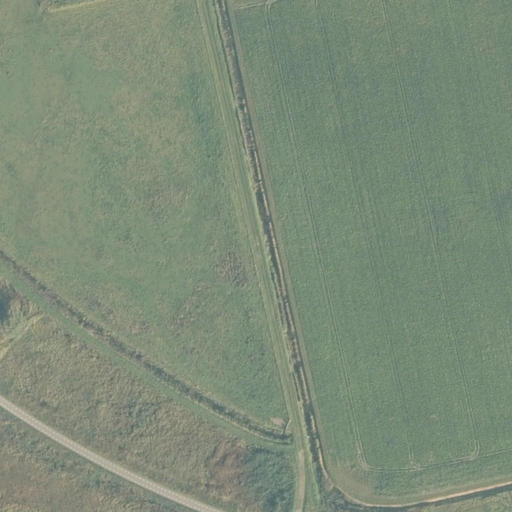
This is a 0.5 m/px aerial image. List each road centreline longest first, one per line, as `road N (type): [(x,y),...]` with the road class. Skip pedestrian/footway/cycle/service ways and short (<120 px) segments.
road 1 (track): [(202,0),(308,511)]
road 2 (unclassified): [(209,511),(64,443),(0,401)]
